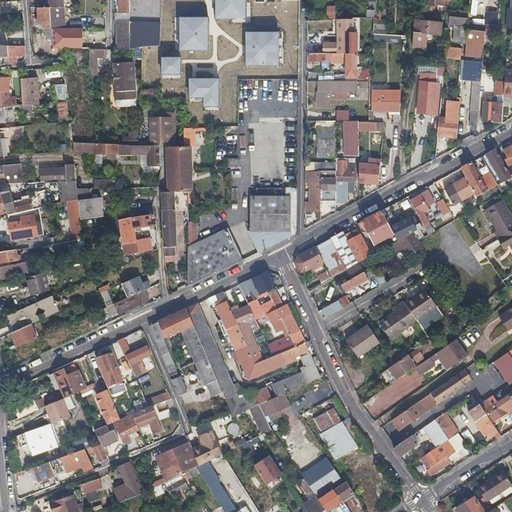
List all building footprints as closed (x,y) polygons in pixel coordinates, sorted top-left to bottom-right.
[(48,5),(50,24),(50,27),(62,27),(63,8),(64,8),(63,0),(43,0),(43,5),(48,5)] [(278,0),(278,9),(287,9),(287,23),(298,24),(299,0),(278,0)] [(44,24),(50,24),(48,5),(43,5),(34,5),(36,21),(44,20),(44,24)] [(338,12),(335,12),(333,12),(333,7),(325,7),(326,20),(338,19),(338,12)] [(496,28),(496,11),(486,11),(486,27),(496,28)] [(453,41),(466,42),(467,39),(469,17),(449,15),(448,23),(454,24),(453,41)] [(325,53),(330,53),(346,53),(357,53),(357,35),(353,35),(353,19),(339,19),(339,46),(325,46),(325,53)] [(420,48),(422,20),(414,19),(412,47),(420,48)] [(427,34),(434,35),(441,35),(442,21),(422,20),(420,48),(426,48),(427,34)] [(75,28),(63,28),(50,28),(51,38),(82,37),(82,29),(75,29),(75,28)] [(467,39),(466,42),(462,93),(472,93),(469,125),(478,126),(485,40),(467,39)] [(7,60),(11,60),(14,60),(15,51),(20,52),(21,47),(8,46),(7,60)] [(445,46),(445,58),(460,58),(461,46),(445,46)] [(330,53),(325,53),(309,53),(310,62),(314,62),(314,66),(319,66),(319,62),(330,62),(330,53)] [(356,75),(357,53),(346,53),(346,75),(356,75)] [(247,80),(288,80),(288,54),(247,54),(247,80)] [(117,92),(119,91),(120,91),(121,99),(134,98),(132,62),(112,63),(113,80),(116,80),(117,92)] [(435,114),(436,98),(437,83),(434,83),(434,74),(421,73),(418,112),(435,114)] [(10,77),(0,78),(3,107),(20,105),(19,96),(12,97),(10,77)] [(31,94),(34,94),(37,94),(36,82),(33,83),(33,78),(24,79),(26,104),(32,104),(31,94)] [(317,80),(317,92),(330,91),(330,98),(344,98),(344,92),(357,92),(357,80),(317,80)] [(487,90),(505,92),(505,81),(496,80),(487,80),(487,90)] [(66,83),(53,83),(53,99),(66,99),(66,83)] [(402,90),(390,89),(379,88),(378,97),(372,97),(371,108),(385,109),(400,110),(402,90)] [(505,95),(495,95),(485,95),(484,120),(503,121),(505,95)] [(195,116),(204,114),(213,112),(212,104),(210,96),(192,99),(195,116)] [(61,121),(64,121),(68,120),(65,100),(58,101),(61,121)] [(219,103),(212,104),(213,112),(216,127),(223,126),(219,103)] [(336,120),(348,120),(348,109),(336,109),(336,120)] [(159,143),(170,143),(170,142),(174,141),(172,113),(157,115),(158,120),(150,120),(149,120),(150,139),(139,139),(139,144),(155,145),(158,145),(159,145),(159,143)] [(439,117),(438,126),(438,134),(458,135),(460,118),(439,117)] [(359,155),(359,130),(359,120),(344,120),(345,132),(348,132),(349,155),(359,155)] [(359,120),(359,130),(383,129),(383,120),(359,120)] [(194,145),(195,129),(183,128),(183,144),(194,145)] [(318,156),(326,156),(335,156),(335,128),(317,128),(317,139),(317,143),(318,156)] [(158,165),(158,145),(155,145),(139,144),(72,142),(74,155),(116,155),(116,154),(149,154),(149,165),(158,165)] [(164,146),(167,192),(186,191),(190,191),(187,145),(164,146)] [(511,145),(504,150),(505,152),(502,154),(509,166),(511,164),(511,145)] [(511,177),(509,172),(496,149),(487,154),(503,182),(511,177)] [(355,180),(355,171),(355,162),(346,163),(346,160),(338,159),(338,185),(342,185),(342,180),(355,180)] [(335,162),(305,162),(305,171),(312,171),(321,172),(335,173),(335,162)] [(467,176),(476,192),(478,196),(488,190),(472,162),(462,167),(467,176)] [(45,179),(77,175),(75,163),(65,163),(65,165),(39,169),(40,175),(44,174),(45,179)] [(379,182),(380,173),(381,164),(360,163),(360,181),(379,182)] [(18,182),(16,164),(3,165),(5,184),(18,182)] [(337,173),(335,173),(321,172),(321,200),(337,199),(337,186),(337,173)] [(70,198),(71,198),(80,196),(78,186),(77,175),(45,179),(48,192),(31,197),(30,194),(22,196),(23,200),(14,203),(10,192),(4,192),(0,192),(0,213),(6,212),(7,215),(70,198)] [(462,200),(476,192),(467,176),(446,188),(453,201),(460,197),(462,200)] [(499,184),(498,181),(496,178),(487,183),(490,189),(499,184)] [(93,179),(93,186),(108,187),(108,179),(93,179)] [(319,183),(312,182),(312,184),(311,209),(308,209),(307,216),(319,217),(319,183)] [(338,185),(337,186),(337,199),(337,200),(347,200),(347,185),(342,185),(338,185)] [(93,186),(78,186),(80,196),(80,198),(94,196),(93,186)] [(176,250),(175,242),(174,233),(173,210),(181,210),(181,195),(186,195),(186,191),(167,192),(162,193),(163,206),(165,255),(173,255),(172,250),(176,250)] [(94,196),(80,198),(80,200),(83,215),(105,211),(102,194),(94,196)] [(430,223),(428,217),(425,212),(430,210),(421,195),(411,201),(425,226),(429,223),(430,223)] [(76,238),(86,236),(83,224),(84,224),(83,215),(80,200),(80,198),(80,196),(71,198),(70,198),(76,238)] [(291,198),(270,197),(250,197),(250,231),(247,231),(258,252),(290,237),(291,198)] [(444,215),(448,213),(451,211),(444,199),(438,202),(444,215)] [(495,232),(498,238),(511,230),(511,212),(504,199),(486,209),(497,230),(495,232)] [(399,240),(415,231),(420,228),(414,217),(411,218),(410,216),(396,224),(393,220),(394,216),(389,207),(382,210),(395,233),(399,240)] [(391,235),(395,233),(382,210),(358,223),(363,233),(368,230),(375,243),(391,235)] [(121,228),(138,226),(155,223),(154,213),(119,218),(121,228)] [(39,235),(36,225),(34,214),(8,220),(14,242),(39,235)] [(196,241),(196,221),(187,221),(187,242),(196,241)] [(434,231),(429,223),(425,226),(429,234),(434,231)] [(228,229),(208,238),(189,247),(189,265),(187,265),(187,285),(242,260),(228,229)] [(511,230),(498,238),(504,248),(511,244),(511,246),(511,230)] [(332,277),(359,262),(348,242),(343,231),(316,246),(324,262),(332,277)] [(425,249),(415,231),(399,240),(395,242),(392,244),(397,252),(403,248),(409,258),(418,253),(425,249)] [(52,242),(57,241),(55,234),(31,239),(32,246),(43,244),(52,242)] [(348,242),(359,262),(371,255),(369,250),(361,235),(348,242)] [(52,242),(53,246),(54,249),(73,245),(72,238),(57,241),(52,242)] [(128,249),(140,248),(151,247),(151,239),(128,240),(128,249)] [(28,247),(29,252),(30,256),(45,253),(43,244),(32,246),(28,247)] [(300,274),(324,262),(316,246),(298,256),(295,264),(300,274)] [(378,246),(369,250),(371,255),(380,250),(378,246)] [(0,252),(0,262),(18,259),(16,249),(0,252)] [(418,253),(423,262),(430,258),(425,249),(418,253)] [(44,257),(0,268),(0,270),(2,278),(19,273),(19,271),(27,269),(29,277),(36,275),(45,272),(47,272),(44,257)] [(325,269),(316,275),(320,282),(329,277),(325,269)] [(341,285),(343,288),(345,292),(373,276),(371,271),(367,273),(366,271),(341,285)] [(27,277),(30,286),(32,295),(50,290),(45,272),(36,275),(29,277),(27,277)] [(274,303),(277,308),(284,305),(267,272),(265,272),(260,275),(269,293),(274,303)] [(249,304),(269,293),(260,275),(239,284),(249,304)] [(145,289),(150,287),(147,281),(142,283),(139,276),(124,282),(130,296),(145,289)] [(507,286),(501,290),(509,302),(511,299),(511,293),(508,288),(507,286)] [(406,303),(418,320),(437,307),(438,306),(439,305),(426,288),(406,303)] [(109,305),(116,302),(109,289),(103,291),(109,305)] [(147,295),(145,289),(130,296),(116,302),(120,312),(142,303),(140,298),(147,295)] [(12,323),(16,330),(34,322),(60,311),(58,306),(59,301),(55,300),(53,295),(6,316),(9,321),(12,323)] [(342,308),(340,304),(339,300),(321,309),(325,317),(342,308)] [(274,398),(261,403),(268,414),(291,404),(286,392),(321,377),(306,342),(276,354),(257,362),(253,354),(251,350),(232,311),(227,301),(217,306),(251,379),(301,357),(304,365),(301,367),(303,372),(274,385),(279,395),(274,398)] [(419,321),(418,320),(406,303),(405,301),(399,306),(400,308),(381,322),(394,339),(419,321)] [(277,308),(274,303),(254,314),(256,317),(257,319),(269,312),(277,308)] [(249,304),(232,311),(251,350),(253,354),(262,351),(247,321),(256,317),(254,314),(249,304)] [(274,352),(276,354),(306,342),(285,304),(284,305),(277,308),(269,312),(274,321),(281,318),(294,343),(274,352)] [(261,403),(274,398),(269,386),(257,392),(255,386),(238,394),(197,305),(187,310),(187,308),(149,326),(158,347),(167,343),(165,338),(182,330),(199,370),(197,370),(203,385),(208,383),(218,379),(224,391),(235,415),(253,407),(261,403)] [(509,329),(511,326),(511,306),(500,315),(509,329)] [(440,312),(437,307),(418,320),(419,321),(422,324),(440,312)] [(34,322),(16,330),(12,332),(19,346),(40,336),(34,322)] [(369,325),(358,333),(347,340),(359,357),(381,342),(369,325)] [(126,356),(127,356),(131,363),(136,375),(146,370),(141,359),(151,354),(148,346),(132,353),(124,337),(118,340),(126,356)] [(274,337),(268,340),(272,347),(277,344),(274,337)] [(436,341),(434,337),(424,344),(427,348),(436,341)] [(453,366),(461,360),(469,354),(458,337),(441,349),(453,366)] [(399,374),(400,375),(401,376),(419,364),(414,358),(422,353),(418,348),(402,359),(396,363),(388,369),(394,378),(399,374)] [(395,349),(389,353),(396,363),(402,359),(395,349)] [(511,381),(511,355),(508,350),(495,359),(511,382),(511,381)] [(123,378),(118,365),(112,352),(103,356),(108,369),(102,371),(108,384),(123,378)] [(419,364),(420,367),(422,369),(430,364),(426,359),(419,364)] [(75,392),(67,375),(64,368),(54,373),(60,387),(65,397),(75,392)] [(386,369),(380,373),(387,383),(393,379),(386,369)] [(77,370),(67,375),(75,392),(76,392),(85,388),(77,370)] [(56,389),(60,387),(54,373),(50,375),(56,389)] [(178,395),(183,394),(187,392),(180,376),(172,380),(178,395)] [(214,396),(224,391),(218,379),(208,383),(214,396)] [(379,388),(372,379),(361,387),(368,396),(379,388)] [(269,386),(274,398),(279,395),(274,385),(273,382),(268,384),(269,386)] [(115,422),(121,419),(123,419),(114,399),(113,400),(108,390),(98,395),(110,424),(115,422)] [(148,400),(151,407),(152,406),(171,398),(169,391),(148,400)] [(431,392),(392,419),(400,429),(438,402),(431,392)] [(489,398),(481,403),(487,413),(488,413),(493,421),(511,408),(511,399),(511,398),(509,395),(493,405),(489,398)] [(63,398),(46,406),(52,424),(70,417),(63,398)] [(143,410),(151,407),(148,400),(140,404),(143,410)] [(38,409),(36,405),(34,401),(15,409),(19,418),(38,409)] [(268,414),(261,403),(253,407),(260,418),(268,414)] [(476,421),(479,419),(487,414),(487,413),(481,403),(470,411),(476,421)] [(143,410),(133,414),(140,428),(145,426),(151,423),(155,433),(162,430),(152,406),(151,407),(143,410)] [(311,418),(334,460),(348,452),(348,453),(362,446),(352,428),(347,431),(333,406),(311,418)] [(121,419),(115,422),(118,429),(125,445),(133,441),(130,434),(140,430),(140,428),(133,414),(128,416),(129,418),(121,421),(121,419)] [(260,418),(268,431),(276,427),(268,414),(260,418)] [(487,414),(479,419),(480,421),(482,424),(485,428),(491,438),(500,432),(487,414)] [(442,416),(437,419),(445,431),(450,439),(459,433),(461,432),(455,423),(450,427),(442,416)] [(437,419),(434,421),(442,433),(445,431),(437,419)] [(118,429),(115,422),(110,424),(97,429),(102,442),(104,446),(120,440),(116,430),(118,429)] [(485,428),(482,424),(475,429),(477,433),(485,428)] [(36,454),(47,450),(58,446),(52,426),(29,433),(36,454)] [(461,432),(464,438),(468,444),(475,439),(467,427),(461,432)] [(195,456),(197,461),(199,465),(222,454),(213,431),(201,436),(205,446),(193,450),(195,456)] [(448,440),(450,439),(445,431),(442,433),(432,441),(437,448),(439,446),(448,440)] [(450,439),(448,440),(456,452),(467,445),(459,433),(450,439)] [(395,448),(398,452),(401,456),(419,443),(413,435),(397,446),(395,448)] [(205,446),(201,436),(198,437),(201,444),(192,448),(193,450),(205,446)] [(448,440),(439,446),(437,448),(427,454),(422,458),(429,468),(426,470),(431,476),(450,462),(447,458),(456,452),(448,440)] [(137,450),(133,441),(125,445),(128,454),(137,450)] [(110,462),(104,446),(102,442),(87,448),(89,454),(95,452),(102,466),(110,462)] [(195,456),(193,450),(192,448),(189,442),(163,453),(169,465),(161,469),(165,478),(194,465),(191,458),(195,456)] [(67,471),(75,468),(83,464),(86,471),(94,468),(86,449),(73,453),(61,457),(67,471)] [(420,459),(422,458),(427,454),(423,450),(417,454),(420,459)] [(283,472),(277,463),(271,455),(255,465),(266,483),(283,472)] [(133,472),(130,467),(128,462),(119,466),(126,484),(117,488),(122,500),(145,492),(136,471),(133,472)] [(488,501),(500,493),(511,485),(503,472),(479,488),(488,501)] [(184,477),(169,485),(173,492),(188,484),(184,477)] [(316,477),(311,480),(316,488),(322,485),(316,477)] [(36,484),(39,492),(54,486),(51,478),(36,484)] [(88,495),(96,491),(103,488),(100,479),(84,486),(88,495)] [(336,487),(340,494),(352,486),(348,479),(336,487)] [(325,504),(340,494),(336,487),(320,496),(323,501),(325,504)] [(316,491),(301,500),(308,511),(312,511),(316,510),(317,511),(330,511),(328,508),(325,504),(323,501),(320,496),(316,491)] [(475,497),(484,511),(489,511),(492,510),(487,501),(481,493),(475,497)] [(78,511),(72,495),(61,500),(50,504),(53,511),(78,511)] [(484,511),(475,497),(457,509),(458,511),(484,511)] [(232,511),(227,503),(221,506),(225,511),(232,511)]
